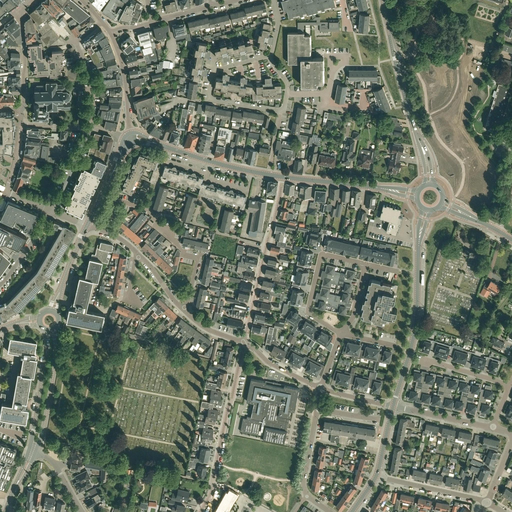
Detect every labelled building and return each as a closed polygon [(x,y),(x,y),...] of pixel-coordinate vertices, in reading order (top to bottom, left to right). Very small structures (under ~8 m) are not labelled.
[(0,0),(0,16),(7,10),(8,11),(18,4),(14,0),(0,0)] [(52,0),(43,0),(41,2),(52,14),(57,20),(65,12),(60,7),(59,7),(52,0)] [(61,7),(79,22),(90,14),(72,0),(55,0),(62,6),(61,7)] [(93,0),(92,2),(99,9),(106,0),(93,0)] [(122,9),(123,9),(128,0),(108,0),(102,10),(102,12),(116,19),(117,19),(120,14),(119,14),(122,9)] [(129,23),(136,23),(143,5),(134,0),(128,0),(126,4),(117,20),(129,23)] [(167,13),(178,9),(176,0),(164,4),(167,13)] [(180,0),(183,8),(191,6),(190,2),(191,2),(190,0),(180,0)] [(281,0),(285,12),(288,11),(290,19),(311,13),(313,20),(317,20),(317,22),(298,23),(298,31),(303,31),(303,25),(319,25),(319,22),(320,22),(320,17),(316,17),(315,12),(336,6),(334,0),(281,0)] [(58,26),(60,24),(41,3),(36,7),(46,20),(50,17),(58,26)] [(47,46),(59,37),(35,8),(29,13),(35,20),(33,21),(42,35),(40,36),(41,38),(47,46)] [(90,14),(79,22),(75,26),(71,29),(76,36),(80,33),(80,32),(95,20),(90,14)] [(28,44),(39,43),(42,43),(40,39),(38,39),(37,32),(36,32),(31,18),(30,16),(24,22),(26,44),(28,44)] [(0,53),(4,57),(3,58),(0,61),(0,64),(1,65),(6,66),(6,67),(11,68),(20,68),(20,62),(20,52),(20,47),(20,42),(19,42),(19,37),(19,36),(20,36),(20,35),(19,35),(19,33),(20,33),(20,32),(19,32),(19,26),(19,25),(19,24),(14,17),(4,25),(0,28),(0,53)] [(319,22),(319,25),(320,25),(320,31),(332,31),(340,31),(340,28),(339,28),(339,27),(340,27),(340,22),(339,22),(339,20),(337,20),(335,20),(334,20),(333,20),(332,20),(331,20),(328,20),(328,22),(320,22),(319,22)] [(266,48),(267,42),(267,40),(272,41),(272,42),(273,37),(268,36),(271,24),(262,22),(261,28),(259,28),(258,34),(257,33),(256,40),(257,40),(256,46),(266,48)] [(186,40),(191,40),(189,33),(187,33),(184,23),(176,25),(175,24),(172,25),(173,26),(172,26),(176,39),(185,37),(186,40)] [(168,30),(168,24),(153,27),(156,39),(167,36),(165,31),(168,30)] [(84,42),(82,44),(85,48),(105,35),(102,30),(101,29),(99,30),(94,34),(92,35),(93,36),(90,38),(84,42)] [(137,34),(140,43),(150,41),(148,30),(137,34)] [(303,31),(298,31),(298,33),(288,33),(288,63),(301,63),(302,85),(318,85),(318,82),(324,82),(323,57),(314,58),(314,54),(311,54),(310,35),(304,35),(304,33),(303,33),(303,31)] [(126,53),(137,44),(130,35),(128,37),(127,36),(125,37),(126,39),(121,43),(121,44),(124,53),(126,53)] [(101,45),(96,48),(98,50),(97,49),(109,43),(106,36),(99,40),(101,45)] [(234,54),(240,53),(240,52),(241,52),(243,57),(242,57),(247,56),(246,51),(252,50),(249,40),(243,41),(243,37),(236,39),(237,43),(232,44),(231,42),(226,43),(225,40),(218,42),(219,45),(214,47),(216,56),(222,55),(222,54),(223,54),(224,59),(229,58),(228,53),(233,52),(234,54)] [(206,68),(202,67),(204,55),(203,55),(203,54),(208,55),(209,50),(205,49),(206,43),(196,42),(195,47),(191,47),(190,53),(194,54),(192,65),(188,65),(187,71),(191,72),(190,77),(200,79),(201,73),(200,73),(200,72),(205,73),(206,68)] [(35,71),(35,75),(49,74),(49,76),(61,75),(61,74),(62,74),(61,71),(60,67),(62,67),(62,65),(63,64),(63,62),(62,62),(61,59),(64,59),(63,57),(64,56),(64,54),(63,54),(63,50),(52,51),(51,47),(44,47),(42,43),(39,43),(28,44),(28,48),(27,48),(28,51),(29,51),(29,56),(28,56),(28,58),(29,59),(29,60),(34,60),(34,61),(33,61),(34,64),(35,68),(34,69),(34,71),(35,71)] [(94,52),(89,54),(91,59),(94,64),(95,64),(115,57),(110,43),(99,49),(98,50),(94,52)] [(501,50),(511,53),(511,46),(503,44),(501,50)] [(74,59),(77,58),(72,46),(68,48),(74,59)] [(91,46),(86,49),(89,54),(94,52),(98,50),(96,48),(93,49),(91,46)] [(144,55),(152,52),(151,46),(142,49),(144,55)] [(136,54),(135,52),(125,55),(128,67),(138,64),(139,67),(147,66),(144,59),(144,56),(143,57),(142,53),(136,54)] [(511,68),(511,61),(499,57),(497,64),(511,68)] [(108,69),(118,67),(116,59),(106,61),(106,62),(104,62),(105,67),(107,67),(108,69)] [(101,88),(121,85),(119,71),(118,67),(98,72),(99,75),(100,80),(101,80),(101,88)] [(153,81),(164,78),(162,72),(151,74),(153,81)] [(222,78),(216,77),(214,87),(220,88),(220,92),(226,93),(226,89),(238,91),(237,95),(244,96),(244,92),(250,93),(252,94),(253,100),(257,100),(257,99),(281,98),(281,91),(281,89),(280,83),(269,83),(269,80),(271,80),(271,78),(269,78),(267,78),(265,78),(265,80),(267,80),(267,83),(256,84),(256,86),(255,86),(251,86),(252,83),(245,82),(245,83),(244,82),(245,78),(245,77),(240,76),(240,77),(239,81),(228,79),(227,79),(226,79),(227,74),(222,73),(222,74),(222,78)] [(8,85),(20,85),(20,77),(8,77),(8,85)] [(130,82),(131,86),(141,85),(145,84),(144,78),(140,78),(131,79),(131,82),(130,82)] [(48,110),(70,109),(70,101),(69,100),(70,99),(71,99),(70,99),(71,95),(72,95),(71,95),(70,92),(71,91),(70,91),(69,91),(67,89),(67,88),(66,88),(66,89),(65,89),(64,86),(61,84),(61,83),(60,83),(61,84),(59,84),(59,82),(46,82),(46,85),(42,85),(42,84),(41,84),(41,85),(38,85),(37,85),(37,86),(36,86),(35,85),(34,88),(35,88),(35,90),(34,90),(34,94),(33,94),(33,99),(34,99),(34,101),(33,101),(33,107),(34,107),(35,112),(33,112),(33,116),(32,117),(32,118),(33,119),(33,120),(47,121),(47,123),(53,124),(53,118),(48,117),(48,110)] [(488,119),(489,120),(489,121),(489,123),(489,124),(490,126),(491,127),(492,129),(494,129),(495,130),(495,131),(495,132),(498,122),(501,124),(503,117),(505,112),(508,102),(510,95),(511,89),(511,88),(499,84),(499,85),(500,85),(498,91),(497,91),(498,92),(490,119),(488,119)] [(141,85),(131,86),(133,96),(142,94),(141,85)] [(383,87),(380,88),(379,89),(374,91),(376,96),(385,93),(383,87)] [(385,93),(376,96),(378,101),(387,98),(385,93)] [(14,100),(15,100),(15,98),(14,97),(13,97),(13,94),(3,94),(3,95),(0,95),(0,106),(2,107),(2,105),(13,104),(13,100),(14,100)] [(134,101),(139,117),(161,110),(156,94),(149,96),(134,101)] [(109,95),(109,98),(109,102),(122,103),(122,95),(113,95),(109,95)] [(378,101),(380,106),(389,103),(387,98),(378,101)] [(122,103),(109,102),(109,104),(100,103),(99,109),(120,110),(122,103)] [(391,108),(389,103),(380,106),(382,111),(391,108)] [(189,104),(188,109),(187,113),(188,113),(185,128),(190,129),(192,121),(191,121),(192,120),(190,120),(192,114),(194,106),(189,104)] [(187,113),(188,109),(182,108),(179,127),(185,128),(187,113)] [(118,121),(120,111),(99,109),(97,117),(118,121)] [(6,113),(6,112),(0,112),(0,151),(4,152),(10,154),(12,154),(13,154),(14,151),(13,151),(14,142),(15,142),(15,135),(15,132),(16,127),(15,127),(15,126),(14,126),(14,123),(15,123),(15,122),(14,122),(14,114),(13,114),(12,113),(12,112),(6,113)] [(147,130),(151,133),(156,126),(157,125),(156,123),(157,121),(159,123),(163,118),(159,114),(154,116),(155,119),(155,120),(153,122),(152,121),(151,121),(149,117),(141,120),(142,125),(144,124),(144,126),(144,127),(144,128),(145,129),(146,128),(147,129),(147,130)] [(402,136),(403,131),(402,131),(402,127),(396,126),(397,122),(394,121),(394,118),(391,117),(389,125),(392,126),(391,130),(394,130),(394,135),(402,136)] [(101,122),(105,123),(104,128),(115,131),(118,121),(102,118),(101,122)] [(201,132),(197,151),(208,154),(208,152),(211,153),(211,150),(209,149),(210,146),(210,143),(212,135),(214,126),(212,125),(209,125),(203,124),(203,126),(203,127),(202,132),(201,132)] [(166,140),(170,130),(167,129),(168,127),(164,125),(162,129),(156,126),(151,133),(158,137),(166,140)] [(231,133),(231,132),(232,130),(228,129),(229,128),(219,126),(219,129),(217,140),(214,156),(222,158),(225,141),(229,142),(231,133)] [(44,129),(27,128),(26,136),(45,138),(45,137),(44,137),(45,136),(41,136),(40,136),(40,133),(42,133),(42,131),(44,131),(44,129)] [(193,149),(198,136),(194,134),(195,132),(191,131),(190,133),(189,133),(184,146),(193,149)] [(177,143),(178,143),(179,138),(178,138),(179,134),(172,132),(169,141),(176,144),(176,143),(177,143)] [(109,152),(113,139),(111,136),(104,134),(103,135),(94,133),(87,155),(107,161),(109,152)] [(26,137),(25,144),(40,146),(40,143),(41,138),(26,137)] [(283,144),(281,143),(281,141),(277,140),(277,142),(275,150),(279,150),(278,155),(277,157),(284,158),(285,153),(287,144),(284,144),(283,144)] [(357,154),(352,153),(355,141),(349,140),(349,144),(345,143),(344,148),(345,148),(344,152),(344,153),(343,156),(344,157),(342,162),(350,164),(351,160),(355,161),(357,154)] [(317,151),(318,145),(317,145),(318,142),(316,142),(315,142),(314,145),(313,144),(312,150),(313,150),(313,152),(310,151),(308,161),(316,163),(318,153),(315,152),(316,151),(317,151)] [(34,158),(36,159),(36,158),(47,161),(48,157),(49,144),(42,143),(41,143),(40,143),(40,146),(25,144),(24,153),(24,155),(34,158)] [(268,155),(269,148),(269,145),(264,144),(263,144),(262,147),(260,147),(258,153),(268,155)] [(285,153),(284,158),(291,159),(291,157),(292,153),(295,154),(297,146),(290,145),(287,144),(285,153)] [(393,152),(393,156),(400,157),(401,153),(402,154),(404,146),(393,144),(392,152),(393,152)] [(241,158),(243,149),(237,147),(235,156),(241,158)] [(244,156),(247,156),(246,162),(253,164),(256,150),(249,149),(245,148),(243,156),(244,157),(244,156)] [(359,166),(369,168),(370,161),(373,162),(376,149),(372,149),(371,155),(360,153),(359,157),(358,164),(359,166)] [(323,165),(326,165),(327,156),(326,155),(323,155),(324,151),(322,151),(320,157),(319,163),(323,164),(323,165)] [(335,157),(336,154),(335,153),(333,152),(332,153),(331,156),(329,156),(329,152),(327,152),(326,155),(327,156),(326,165),(328,166),(328,165),(334,166),(335,162),(336,157),(335,157)] [(156,183),(160,170),(159,169),(159,167),(157,167),(160,159),(154,158),(154,159),(151,158),(151,156),(151,155),(150,154),(148,155),(148,156),(147,155),(147,157),(145,156),(140,154),(136,162),(135,162),(133,166),(134,167),(133,170),(131,169),(129,169),(129,171),(129,172),(130,172),(129,173),(131,174),(130,176),(128,175),(124,185),(125,185),(124,188),(122,187),(120,188),(120,189),(120,190),(123,191),(123,190),(132,194),(135,188),(133,187),(136,182),(138,182),(140,177),(148,181),(149,178),(141,174),(143,171),(141,170),(143,168),(144,168),(145,166),(142,164),(142,163),(147,164),(146,167),(151,169),(152,167),(155,168),(150,182),(156,183)] [(35,162),(36,159),(34,158),(24,155),(22,160),(35,164),(42,165),(43,163),(35,162)] [(392,160),(390,160),(388,172),(396,174),(397,170),(399,171),(401,162),(399,162),(400,157),(393,156),(392,160)] [(90,171),(100,176),(101,175),(106,163),(96,158),(90,171)] [(294,165),(293,173),(302,174),(303,166),(301,166),(302,161),(295,160),(295,165),(294,165)] [(33,164),(22,161),(17,177),(17,179),(13,189),(12,190),(19,192),(21,193),(24,187),(21,186),(24,179),(28,180),(33,164)] [(204,192),(207,184),(205,183),(202,182),(204,178),(199,176),(198,177),(195,176),(196,174),(195,173),(194,173),(193,173),(192,174),(191,174),(191,175),(189,174),(189,173),(179,170),(179,171),(176,170),(176,168),(176,167),(174,167),(173,167),(173,168),(172,168),(171,169),(169,168),(170,167),(165,166),(161,178),(163,178),(164,174),(167,175),(166,177),(176,180),(177,178),(180,179),(178,183),(182,184),(184,180),(186,181),(186,183),(196,186),(196,184),(199,185),(198,189),(200,190),(199,191),(202,192),(204,192)] [(90,171),(82,167),(71,192),(72,193),(69,201),(67,201),(64,206),(65,206),(64,209),(82,217),(84,212),(82,211),(84,206),(86,207),(90,197),(89,197),(90,195),(91,195),(100,176),(90,171)] [(270,192),(277,193),(278,182),(269,181),(267,191),(270,192)] [(207,184),(204,192),(203,195),(213,198),(214,195),(217,196),(216,200),(220,201),(221,197),(224,198),(223,200),(233,203),(234,201),(236,202),(235,206),(237,207),(239,203),(242,204),(239,211),(243,212),(246,203),(244,203),(246,196),(236,193),(236,194),(233,193),(233,191),(232,190),(231,190),(230,190),(230,191),(229,191),(228,192),(226,191),(227,190),(217,187),(216,188),(212,187),(212,186),(213,186),(214,185),(213,184),(212,183),(211,184),(210,185),(209,185),(209,186),(207,185),(207,184)] [(293,195),(295,185),(287,184),(285,194),(293,195)] [(161,185),(159,190),(171,194),(172,192),(168,191),(169,188),(161,185)] [(311,198),(312,187),(300,185),(299,193),(300,193),(299,197),(311,198)] [(141,188),(137,197),(142,199),(146,191),(143,189),(141,188)] [(339,199),(340,189),(331,188),(330,198),(339,199)] [(349,201),(350,190),(342,189),(341,200),(349,201)] [(326,191),(316,190),(315,200),(325,201),(326,191)] [(359,207),(361,191),(353,190),(351,206),(359,207)] [(376,195),(367,194),(366,206),(375,207),(376,195)] [(195,206),(196,202),(184,198),(183,200),(187,201),(186,204),(183,202),(183,203),(195,206)] [(0,219),(28,233),(29,232),(38,213),(8,200),(0,216),(0,219)] [(156,200),(155,205),(167,209),(168,206),(164,205),(165,202),(156,200)] [(261,232),(266,201),(258,200),(258,201),(250,200),(248,210),(253,211),(250,230),(257,231),(261,232)] [(185,209),(193,211),(195,206),(183,203),(182,205),(186,206),(185,209)] [(399,232),(403,217),(402,217),(403,214),(400,213),(402,208),(387,204),(387,205),(384,205),(380,218),(389,220),(386,232),(396,234),(397,231),(399,232)] [(289,211),(282,209),(281,214),(280,214),(279,217),(279,218),(284,219),(284,218),(286,218),(286,219),(289,220),(289,223),(296,225),(297,221),(292,220),(294,214),(288,213),(289,211)] [(192,216),(179,212),(179,214),(183,216),(182,218),(190,221),(192,216)] [(123,231),(128,235),(138,222),(142,219),(145,215),(142,213),(129,228),(127,226),(123,231)] [(62,228),(58,236),(37,271),(8,303),(7,302),(6,302),(5,300),(3,300),(4,304),(0,306),(0,318),(14,313),(48,278),(75,231),(64,225),(54,220),(52,225),(51,228),(56,230),(57,228),(58,226),(62,228)] [(118,227),(123,231),(127,226),(122,222),(118,227)] [(138,222),(128,235),(133,239),(135,236),(137,234),(134,232),(137,230),(141,225),(138,222)] [(0,256),(3,251),(0,248),(0,241),(0,242),(1,242),(2,242),(3,242),(18,249),(18,248),(26,237),(0,224),(0,256)] [(277,224),(275,231),(285,233),(286,226),(277,224)] [(190,239),(189,246),(195,247),(197,240),(197,238),(199,233),(200,229),(197,228),(195,237),(191,236),(190,239)] [(190,239),(191,236),(191,235),(188,234),(189,230),(183,229),(182,234),(185,235),(184,237),(182,244),(189,246),(190,239)] [(155,230),(150,235),(153,239),(159,233),(155,230)] [(316,240),(320,241),(322,233),(308,230),(305,243),(313,245),(314,240),(316,241),(316,240)] [(275,239),(278,239),(283,240),(284,236),(287,237),(288,234),(285,233),(275,231),(275,233),(277,233),(275,239)] [(330,249),(332,239),(326,238),(327,234),(324,233),(322,240),(326,240),(324,248),(330,249)] [(137,243),(142,239),(137,234),(135,236),(133,239),(137,243)] [(204,236),(203,242),(201,249),(208,250),(209,243),(207,242),(208,237),(204,236)] [(146,251),(150,247),(150,246),(152,244),(150,242),(149,241),(152,239),(150,238),(148,240),(146,238),(144,241),(145,242),(141,247),(143,249),(142,250),(145,252),(146,251)] [(85,269),(87,269),(85,277),(79,276),(73,302),(74,303),(73,307),(75,307),(74,309),(69,308),(66,320),(101,327),(104,313),(103,313),(103,314),(83,310),(84,304),(85,304),(90,279),(97,281),(101,262),(107,263),(108,259),(106,259),(108,250),(113,251),(114,250),(114,248),(112,247),(113,244),(100,241),(100,244),(97,244),(95,255),(91,255),(91,258),(89,258),(87,266),(86,266),(85,269)] [(343,241),(343,242),(341,251),(340,252),(346,253),(347,253),(346,253),(349,243),(349,242),(343,241)] [(146,251),(150,255),(158,247),(161,245),(159,243),(156,246),(155,246),(152,244),(150,246),(150,247),(146,251)] [(162,246),(161,245),(158,247),(150,255),(155,260),(159,255),(160,256),(162,253),(159,251),(160,250),(162,246)] [(283,252),(284,248),(272,245),(270,252),(279,254),(279,251),(283,252)] [(301,246),(301,250),(302,250),(300,256),(311,258),(312,257),(313,257),(313,253),(313,252),(307,251),(308,248),(301,246)] [(259,257),(260,250),(249,247),(247,254),(259,257)] [(368,247),(367,248),(368,248),(365,257),(365,258),(371,259),(373,249),(374,248),(368,247)] [(173,268),(176,271),(180,251),(180,250),(178,249),(176,250),(175,256),(174,259),(173,265),(171,266),(168,264),(164,268),(169,273),(173,268)] [(379,249),(378,251),(379,251),(376,260),(377,260),(382,261),(384,252),(385,251),(379,249)] [(114,262),(119,263),(125,264),(126,258),(118,256),(119,253),(116,253),(116,250),(114,250),(113,251),(113,252),(112,257),(115,258),(114,262)] [(387,262),(387,263),(393,264),(395,258),(398,259),(398,253),(390,251),(389,253),(390,253),(387,262)] [(224,267),(225,264),(222,263),(222,264),(214,262),(214,258),(216,259),(217,255),(211,253),(210,257),(207,257),(206,263),(213,265),(224,267)] [(166,257),(164,260),(160,264),(161,266),(161,267),(163,269),(164,268),(168,264),(170,262),(168,259),(170,257),(168,255),(166,254),(164,256),(166,257)] [(155,260),(160,264),(164,260),(160,256),(159,255),(155,260)] [(299,255),(299,256),(297,265),(303,266),(304,263),(310,264),(311,264),(312,260),(311,260),(311,258),(300,256),(299,255)] [(257,266),(258,260),(246,257),(245,263),(257,266)] [(278,267),(279,262),(276,262),(277,259),(269,257),(267,265),(278,267)] [(206,263),(204,269),(212,271),(211,271),(215,272),(218,273),(219,270),(212,268),(213,265),(206,263)] [(254,279),(255,273),(247,271),(248,268),(238,265),(237,272),(245,274),(245,277),(254,279)] [(328,273),(327,276),(339,279),(340,273),(334,271),(335,267),(327,265),(326,270),(328,270),(327,271),(327,273),(328,273)] [(297,266),(296,269),(297,269),(296,275),(307,278),(307,276),(308,276),(309,273),(308,272),(302,270),(303,267),(297,266)] [(123,276),(124,270),(109,267),(108,269),(114,270),(113,275),(116,275),(123,276)] [(273,279),(274,280),(280,281),(280,278),(275,277),(275,273),(278,273),(279,270),(267,267),(265,275),(273,277),(273,279)] [(340,273),(339,279),(351,281),(351,279),(352,279),(352,277),(353,276),(354,276),(356,271),(347,269),(346,274),(340,273)] [(307,278),(296,275),(294,281),(293,281),(292,284),(299,286),(299,282),(305,284),(305,283),(306,283),(307,280),(306,280),(307,278)] [(210,279),(210,277),(203,276),(201,282),(209,284),(209,283),(211,284),(210,286),(216,287),(217,282),(211,281),(212,280),(210,279)] [(332,283),(337,284),(339,279),(327,276),(326,278),(325,280),(325,281),(323,281),(322,286),(330,288),(332,283)] [(351,281),(339,279),(337,284),(343,286),(342,290),(351,292),(352,287),(350,287),(350,286),(351,284),(350,284),(351,281)] [(266,290),(272,291),(273,292),(275,283),(286,285),(286,283),(280,281),(274,280),(274,283),(273,282),(264,280),(262,287),(267,288),(266,290)] [(361,318),(371,321),(389,325),(391,318),(395,319),(397,310),(393,309),(398,286),(370,280),(365,303),(363,302),(361,311),(363,311),(361,318)] [(497,293),(501,286),(491,280),(486,288),(483,287),(480,292),(487,296),(490,291),(488,290),(489,290),(490,289),(497,293)] [(251,291),(252,284),(242,282),(240,289),(251,291)] [(292,295),(302,297),(303,295),(304,291),(298,290),(298,286),(292,285),(291,288),(294,289),(292,294),(292,295)] [(200,287),(199,293),(206,295),(210,296),(210,293),(209,292),(207,291),(208,288),(200,287)] [(334,301),(335,295),(329,294),(330,289),(322,287),(321,292),(322,292),(322,294),(322,295),(322,298),(334,301)] [(235,299),(238,299),(248,302),(250,293),(237,290),(237,293),(239,293),(238,297),(236,296),(235,299)] [(259,298),(269,300),(270,294),(261,292),(259,298)] [(349,299),(351,294),(342,292),(341,296),(335,295),(334,301),(346,304),(346,301),(347,301),(347,300),(348,298),(349,299)] [(292,295),(292,294),(291,294),(290,300),(289,300),(288,303),(294,305),(295,302),(301,303),(301,302),(302,303),(303,299),(302,299),(302,297),(292,295)] [(151,310),(154,306),(157,309),(164,301),(162,299),(161,299),(160,299),(158,298),(154,302),(149,308),(151,310)] [(246,312),(247,306),(240,304),(241,301),(228,298),(227,302),(234,304),(233,309),(246,312)] [(318,303),(317,308),(325,310),(326,305),(332,307),(334,301),(322,298),(321,301),(320,301),(320,302),(320,303),(318,303)] [(157,314),(159,316),(163,311),(168,306),(166,305),(167,304),(166,303),(164,301),(157,309),(159,311),(157,314)] [(346,315),(347,310),(345,309),(345,308),(346,306),(345,306),(346,304),(334,301),(332,307),(338,308),(337,313),(346,315)] [(270,311),(271,306),(271,305),(262,302),(262,304),(258,303),(257,308),(270,311)] [(121,312),(124,307),(118,304),(115,310),(112,308),(110,314),(114,316),(116,314),(117,314),(118,311),(121,312)] [(121,312),(120,316),(123,317),(122,320),(124,321),(125,318),(127,315),(129,309),(127,308),(127,307),(127,306),(125,305),(124,306),(124,307),(121,312)] [(163,311),(165,313),(168,315),(172,311),(168,306),(163,311)] [(229,311),(229,315),(244,318),(246,312),(233,309),(227,308),(227,310),(229,311)] [(135,312),(129,309),(127,315),(125,318),(124,321),(127,322),(129,316),(133,317),(135,312)] [(290,319),(297,323),(301,316),(298,314),(299,312),(295,311),(295,312),(291,310),(290,313),(288,312),(285,321),(287,322),(290,319)] [(172,311),(168,315),(170,317),(168,320),(170,322),(177,315),(172,311)] [(139,320),(141,314),(135,312),(133,317),(139,320)] [(272,325),(273,321),(265,320),(266,314),(256,312),(254,322),(257,323),(257,321),(272,325)] [(182,327),(186,322),(181,318),(175,326),(177,328),(179,325),(182,327)] [(228,318),(227,325),(238,328),(239,327),(242,328),(244,322),(228,318)] [(306,333),(311,324),(310,323),(310,322),(307,320),(307,321),(306,321),(303,326),(300,324),(297,330),(299,331),(300,330),(305,334),(306,333)] [(185,333),(187,331),(191,326),(186,322),(182,327),(180,330),(182,332),(181,334),(183,336),(185,333)] [(310,338),(312,340),(316,334),(313,333),(316,327),(316,326),(313,324),(313,325),(311,324),(306,333),(311,336),(310,338)] [(143,325),(139,333),(143,335),(148,327),(143,325)] [(266,333),(267,328),(253,325),(252,331),(260,333),(261,331),(266,333)] [(196,330),(191,326),(187,331),(185,333),(187,335),(189,333),(192,335),(196,330)] [(197,338),(201,333),(196,330),(192,335),(195,337),(193,339),(195,341),(197,338)] [(316,334),(312,340),(315,341),(316,339),(321,343),(322,343),(327,334),(325,333),(326,333),(323,331),(322,331),(318,336),(316,334)] [(202,342),(206,337),(201,333),(197,338),(195,341),(197,343),(197,342),(199,340),(202,342)] [(329,336),(327,334),(322,343),(321,343),(321,344),(326,347),(325,348),(331,351),(333,345),(329,343),(333,337),(329,335),(329,336)] [(201,350),(203,351),(207,346),(211,341),(206,337),(202,342),(205,344),(201,350)] [(36,359),(35,358),(35,356),(33,356),(34,354),(36,343),(10,338),(8,351),(9,351),(9,350),(24,352),(24,355),(21,354),(21,356),(25,357),(22,374),(19,373),(14,399),(15,399),(14,406),(2,404),(3,402),(2,402),(0,412),(0,416),(26,421),(28,408),(22,407),(22,405),(25,406),(25,401),(26,401),(30,376),(33,376),(36,359)] [(433,347),(435,341),(426,338),(425,341),(424,341),(423,344),(424,345),(423,350),(425,351),(429,352),(431,346),(433,347)] [(435,341),(433,347),(436,348),(435,353),(441,355),(444,344),(435,341)] [(277,342),(276,342),(274,345),(271,352),(276,355),(280,348),(277,346),(279,343),(277,342)] [(352,356),(355,344),(348,342),(347,348),(344,348),(342,354),(345,354),(352,356)] [(205,351),(211,353),(213,346),(210,344),(205,351)] [(355,344),(352,356),(358,357),(358,358),(361,359),(361,358),(363,352),(360,351),(361,345),(355,344)] [(444,344),(441,355),(447,357),(449,352),(452,352),(453,346),(444,344)] [(280,348),(276,355),(283,359),(288,348),(289,347),(286,345),(283,350),(280,348)] [(217,354),(224,356),(231,357),(233,348),(227,346),(226,353),(218,351),(217,354)] [(361,358),(370,360),(373,348),(373,347),(370,346),(369,347),(367,346),(365,352),(363,352),(361,358)] [(462,351),(463,350),(456,348),(457,347),(453,346),(452,352),(455,353),(453,359),(459,361),(462,351)] [(380,362),(381,356),(378,355),(379,349),(377,349),(377,348),(374,347),(373,348),(370,360),(376,361),(375,367),(378,368),(380,362)] [(289,361),(294,364),(299,354),(300,354),(300,353),(291,348),(288,354),(291,355),(289,361)] [(381,356),(380,362),(389,364),(392,352),(391,352),(391,351),(388,350),(388,351),(385,350),(384,356),(381,356)] [(470,358),(472,352),(469,351),(468,353),(462,351),(459,361),(465,363),(467,357),(470,358)] [(480,357),(481,357),(481,356),(475,354),(475,353),(472,352),(470,358),(473,359),(471,365),(477,366),(480,357)] [(306,356),(305,357),(300,354),(299,354),(294,364),(300,367),(302,363),(305,365),(305,363),(308,357),(306,356)] [(229,367),(231,357),(224,356),(223,358),(222,359),(222,360),(223,362),(223,365),(229,367)] [(488,364),(490,357),(485,356),(484,358),(481,357),(480,357),(477,366),(484,368),(485,363),(488,364)] [(311,372),(317,361),(308,357),(305,363),(308,364),(305,369),(311,372)] [(500,360),(490,357),(488,364),(491,364),(489,371),(493,372),(493,371),(496,372),(498,367),(499,364),(499,363),(500,360)] [(317,361),(311,372),(317,375),(320,370),(323,372),(325,366),(317,361)] [(422,386),(424,377),(421,377),(421,374),(419,374),(420,370),(415,369),(413,376),(415,376),(414,378),(418,379),(416,385),(422,386)] [(226,379),(227,372),(219,370),(218,374),(217,373),(216,377),(226,379)] [(336,382),(342,383),(345,374),(344,374),(341,373),(341,371),(336,370),(334,375),(337,376),(336,382)] [(353,380),(355,374),(345,372),(344,374),(345,374),(342,383),(349,385),(350,379),(353,380)] [(422,386),(428,388),(429,382),(433,382),(433,380),(435,380),(436,374),(431,373),(430,376),(428,376),(427,378),(424,377),(422,386)] [(355,374),(353,380),(356,380),(354,386),(361,388),(363,378),(357,377),(357,374),(355,374)] [(445,391),(447,382),(444,382),(444,379),(442,379),(442,375),(437,374),(436,381),(437,381),(437,383),(440,384),(439,390),(445,391)] [(368,383),(371,384),(373,378),(363,376),(363,378),(361,388),(367,389),(368,383)] [(226,379),(216,377),(216,380),(217,381),(216,384),(224,386),(226,379)] [(243,417),(240,430),(261,434),(260,437),(263,438),(284,443),(289,421),(291,410),(295,411),(299,388),(284,385),(277,384),(277,383),(278,382),(277,382),(277,383),(274,382),(273,381),(273,382),(273,383),(266,382),(266,381),(251,378),(246,401),(254,402),(251,416),(247,415),(247,417),(247,418),(243,417)] [(382,380),(373,378),(371,384),(374,385),(373,391),(375,391),(375,392),(378,393),(379,392),(382,380)] [(445,391),(451,393),(452,387),(455,387),(456,385),(457,385),(459,379),(454,378),(453,381),(450,381),(450,383),(447,382),(445,391)] [(470,386),(467,385),(467,384),(465,384),(466,380),(461,379),(459,386),(461,386),(460,388),(463,389),(462,395),(468,396),(470,386)] [(474,386),(473,387),(470,386),(468,396),(474,398),(475,392),(478,392),(479,390),(480,390),(482,384),(477,383),(476,387),(474,386)] [(410,393),(409,394),(408,393),(407,397),(409,397),(408,399),(413,400),(414,397),(416,398),(417,396),(420,396),(422,386),(416,385),(415,391),(412,391),(411,393),(410,393)] [(482,389),(480,399),(486,400),(486,397),(491,398),(493,391),(490,391),(491,386),(486,385),(485,390),(482,389)] [(422,386),(420,396),(423,397),(422,399),(425,400),(424,403),(429,404),(431,397),(429,397),(430,395),(427,394),(428,388),(422,386)] [(211,396),(220,398),(221,391),(211,389),(210,396),(211,396)] [(445,391),(439,390),(437,396),(434,396),(434,398),(432,398),(431,404),(436,405),(436,402),(439,403),(439,401),(443,402),(445,391)] [(445,391),(443,402),(446,402),(445,404),(448,405),(447,408),(452,409),(454,402),(452,402),(453,400),(449,399),(451,393),(445,391)] [(468,396),(462,395),(460,401),(457,401),(457,403),(455,403),(454,409),(459,410),(459,407),(462,408),(462,406),(465,406),(468,396)] [(211,396),(209,403),(219,405),(221,398),(220,398),(211,396)] [(468,396),(465,406),(469,407),(468,409),(471,410),(470,413),(475,414),(476,407),(475,407),(476,405),(472,404),(474,398),(468,396)] [(485,404),(486,400),(480,399),(477,410),(480,411),(480,415),(485,416),(486,411),(488,412),(489,405),(485,404)] [(212,409),(208,408),(207,415),(216,417),(218,410),(212,409)] [(216,417),(207,415),(206,415),(204,422),(214,424),(216,417)] [(323,430),(332,432),(334,422),(325,420),(323,430)] [(330,441),(339,443),(342,423),(334,422),(332,432),(330,441)] [(342,423),(339,443),(347,444),(348,439),(349,434),(351,425),(342,423)] [(426,436),(430,437),(433,425),(426,423),(425,431),(423,430),(422,437),(426,438),(426,436)] [(359,426),(351,425),(349,434),(348,439),(356,440),(357,436),(359,426)] [(439,426),(433,425),(430,437),(434,437),(435,433),(437,434),(439,426)] [(367,427),(359,426),(357,436),(365,437),(367,427)] [(212,436),(213,429),(203,427),(202,434),(203,434),(212,436)] [(376,429),(367,427),(365,437),(374,439),(376,429)] [(212,436),(203,434),(201,441),(211,443),(212,436)] [(498,448),(500,440),(480,435),(479,440),(483,441),(482,445),(491,447),(491,449),(497,451),(497,448),(498,448)] [(10,466),(15,450),(7,447),(7,445),(0,442),(0,456),(3,457),(2,458),(5,459),(4,464),(0,462),(0,486),(3,488),(6,480),(8,480),(11,471),(10,471),(11,466),(10,466)] [(197,443),(196,446),(198,447),(198,450),(200,450),(200,453),(208,455),(210,449),(204,448),(205,445),(200,444),(197,443)] [(497,451),(491,449),(490,449),(487,447),(486,451),(489,452),(488,455),(495,458),(497,452),(497,451)] [(476,452),(470,451),(468,457),(474,459),(475,456),(476,452)] [(325,457),(325,454),(319,452),(317,459),(324,460),(329,461),(330,458),(325,457)] [(207,461),(208,455),(200,453),(199,456),(197,456),(196,458),(194,458),(193,461),(201,463),(202,460),(207,461)] [(401,454),(394,453),(393,459),(399,461),(403,461),(406,462),(407,459),(400,458),(401,454)] [(495,458),(488,455),(485,454),(482,461),(485,462),(492,465),(492,464),(493,465),(494,462),(493,462),(495,458)] [(367,465),(369,458),(362,456),(360,462),(367,465)] [(101,470),(102,463),(86,460),(84,467),(101,470)] [(201,463),(193,461),(189,460),(188,466),(191,467),(192,468),(197,469),(196,472),(199,473),(199,476),(203,477),(204,474),(206,466),(202,466),(202,463),(201,463)] [(367,465),(360,462),(358,469),(365,471),(367,465)] [(473,466),(472,469),(483,473),(488,475),(490,469),(483,466),(482,469),(479,469),(473,466)] [(315,469),(314,475),(321,477),(324,477),(325,471),(315,469)] [(365,471),(358,469),(356,475),(363,477),(365,471)] [(473,490),(480,491),(481,486),(481,485),(483,480),(485,481),(488,475),(483,473),(472,469),(471,471),(480,474),(478,478),(479,478),(476,484),(474,484),(473,490)] [(79,492),(88,487),(92,485),(88,478),(89,478),(89,477),(86,471),(86,470),(85,471),(75,476),(77,481),(75,482),(79,492)] [(445,476),(446,470),(442,470),(442,472),(440,475),(437,474),(435,481),(441,483),(443,476),(445,476)] [(445,484),(452,485),(453,478),(449,477),(450,471),(446,470),(445,476),(447,476),(445,484)] [(470,489),(472,478),(468,478),(469,473),(464,472),(463,477),(462,478),(466,479),(464,488),(470,489)] [(363,477),(356,475),(354,481),(361,483),(363,477)] [(458,487),(460,479),(453,478),(452,485),(458,487)] [(319,486),(320,483),(313,482),(311,488),(318,490),(319,486)] [(351,485),(350,486),(347,490),(353,494),(357,489),(351,485)] [(502,494),(507,497),(511,491),(506,487),(502,494)] [(187,499),(189,491),(178,488),(176,494),(172,493),(171,498),(177,500),(178,497),(187,499)] [(227,511),(234,501),(236,501),(239,495),(229,489),(227,492),(225,491),(213,511),(227,511)] [(384,499),(386,497),(388,493),(382,489),(378,496),(384,499)] [(32,499),(34,491),(27,490),(25,499),(27,499),(26,508),(27,508),(26,511),(31,511),(33,500),(32,499)] [(344,495),(349,499),(353,494),(347,490),(344,495)] [(95,500),(99,497),(97,494),(90,498),(91,499),(86,502),(89,507),(96,503),(95,500)] [(340,501),(345,505),(349,499),(344,495),(340,501)] [(53,511),(54,509),(52,509),(54,498),(45,496),(43,507),(49,508),(47,511),(53,511)] [(378,496),(374,502),(380,505),(384,499),(378,496)] [(432,500),(426,499),(424,505),(423,508),(422,511),(425,511),(426,510),(427,506),(430,507),(432,500)] [(345,505),(340,501),(336,506),(342,510),(345,505)] [(64,511),(65,511),(65,509),(64,508),(65,503),(58,502),(56,511),(64,511)] [(380,505),(374,502),(371,508),(376,511),(380,505)] [(450,504),(443,503),(442,509),(448,511),(450,504)]
